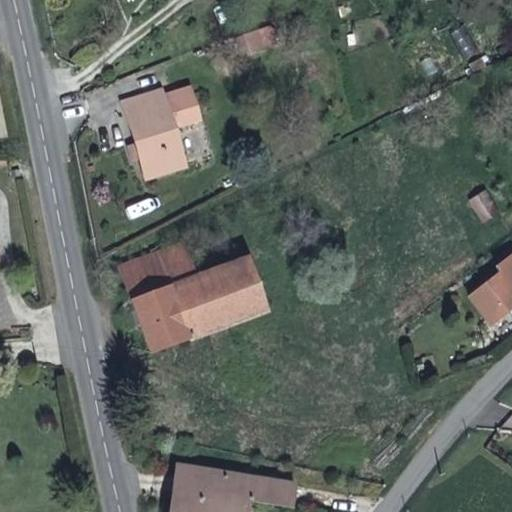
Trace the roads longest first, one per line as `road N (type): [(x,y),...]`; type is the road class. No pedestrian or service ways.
road 1 (secondary): [(10,0),(122,511)]
road 2 (unclassified): [(511,365),(450,427),(389,511)]
